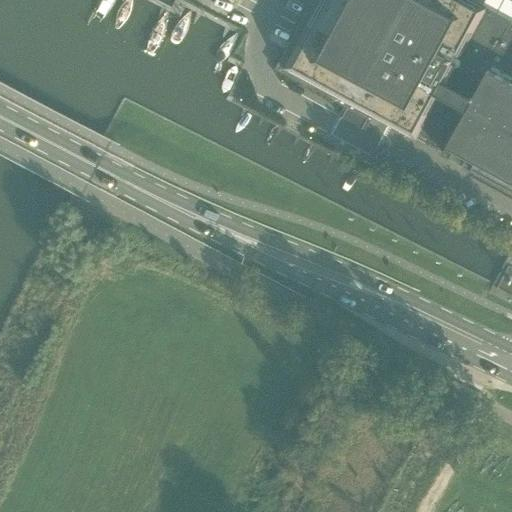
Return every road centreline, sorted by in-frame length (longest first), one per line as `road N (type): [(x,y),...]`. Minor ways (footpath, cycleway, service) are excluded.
road 1 (primary): [(212,223),(222,238),(511,376)]
road 2 (primary): [(511,349),(331,264),(212,223)]
road 3 (primary): [(212,223),(0,114)]
